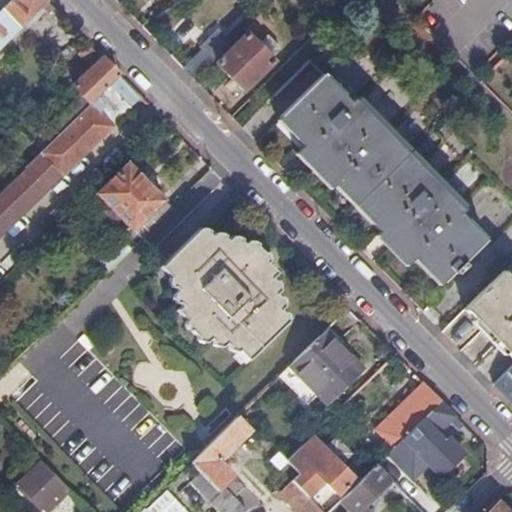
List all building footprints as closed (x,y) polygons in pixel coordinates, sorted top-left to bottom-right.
[(56,9),(46,0),(12,0),(0,12),(0,48),(42,7),(50,15),(56,9)] [(511,0),(433,0),(415,18),(472,76),(511,36),(511,10),(508,6),(511,2),(511,0)] [(196,40),(210,56),(231,39),(218,22),(196,40)] [(248,35),(218,64),(244,92),(275,63),(248,35)] [(121,76),(90,44),(79,54),(94,69),(76,87),(82,94),(43,133),(53,143),(111,86),(121,76)] [(194,80),(213,61),(202,50),(183,68),(194,80)] [(323,75),(280,117),(307,144),(300,151),(410,263),(416,256),(442,282),(484,240),(459,214),(463,210),(354,99),(350,103),(323,75)] [(53,143),(42,154),(0,194),(0,237),(59,180),(132,108),(111,86),(53,143)] [(160,221),(172,209),(129,165),(99,194),(134,230),(152,212),(160,221)] [(201,230),(164,265),(173,274),(176,285),(180,289),(176,293),(180,302),(184,306),(180,311),(189,320),(192,328),(202,338),(211,341),(213,338),(218,343),(227,346),(229,343),(234,347),(243,349),(251,358),(288,323),(286,315),(281,310),(285,307),(282,297),(278,293),(281,290),(279,282),(275,276),(279,272),(268,262),(266,253),(258,244),(248,242),(247,244),(245,245),(240,240),(232,238),(230,241),(225,237),(218,235),(213,239),(208,234),(201,230)] [(124,240),(114,249),(102,261),(110,270),(132,248),(124,240)] [(511,283),(502,273),(465,310),(511,357),(511,283)] [(366,369),(327,330),(292,365),(331,404),(366,369)] [(511,367),(494,385),(511,402),(511,367)] [(442,401),(424,384),(370,437),(387,455),(442,401)] [(460,429),(465,425),(442,401),(387,455),(377,464),(388,476),(407,457),(408,459),(416,452),(419,453),(452,421),(460,429)] [(237,418),(192,463),(201,473),(191,482),(220,511),(243,511),(248,510),(227,489),(221,493),(219,491),(234,476),(220,461),(250,431),(237,418)] [(326,449),(314,436),(289,461),(291,464),(301,474),(293,481),(309,496),(325,480),(339,494),(355,479),(342,465),(326,449)] [(326,449),(342,465),(352,455),(351,452),(339,440),(334,440),(326,449)] [(297,511),(324,511),(309,496),(293,481),(301,474),(291,464),(289,461),(279,451),(268,461),(290,483),(279,494),(297,511)] [(69,489),(42,462),(19,485),(46,511),(69,489)] [(329,511),(368,511),(369,511),(364,506),(392,480),(388,476),(377,464),(329,511)] [(399,486),(423,511),(448,511),(455,505),(436,486),(424,497),(406,479),(399,486)] [(139,511),(184,511),(164,490),(139,511)] [(507,511),(499,503),(490,511),(507,511)]
